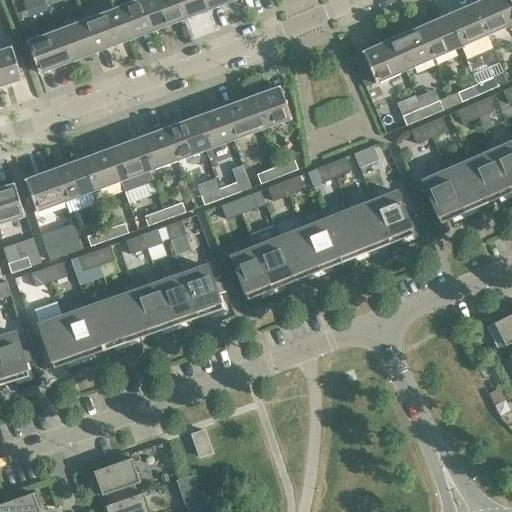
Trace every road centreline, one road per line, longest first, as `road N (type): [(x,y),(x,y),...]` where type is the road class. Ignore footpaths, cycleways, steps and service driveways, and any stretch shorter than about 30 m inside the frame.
road 1 (residential): [(0,144),(250,63),(397,0)]
road 2 (residential): [(57,446),(305,359),(379,323)]
road 3 (residential): [(379,323),(511,272)]
